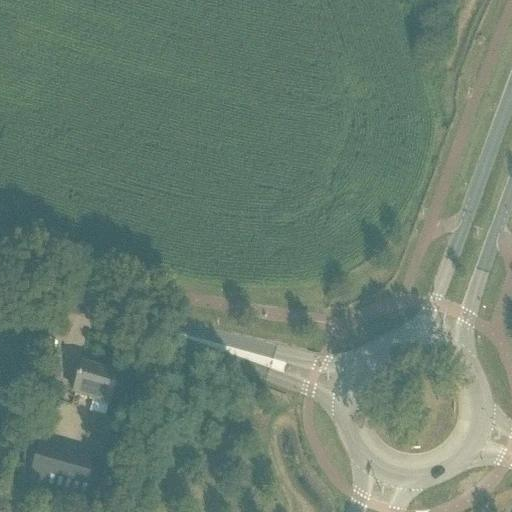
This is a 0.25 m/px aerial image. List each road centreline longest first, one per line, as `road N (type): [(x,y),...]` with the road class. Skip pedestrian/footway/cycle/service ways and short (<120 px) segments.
road 1 (secondary): [(511,91),(431,305),(402,344)]
road 2 (tertiary): [(259,362),(0,284)]
road 3 (secondary): [(456,362),(511,184)]
